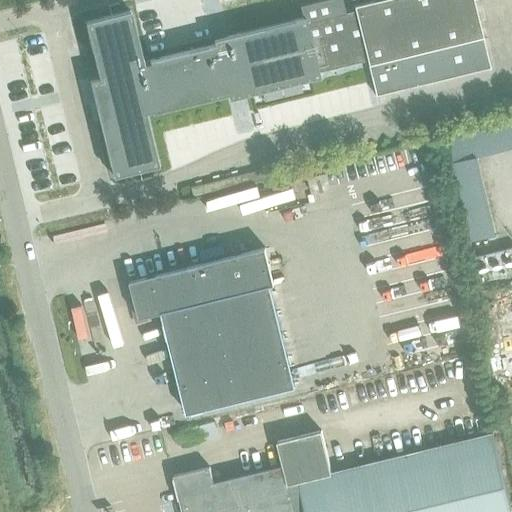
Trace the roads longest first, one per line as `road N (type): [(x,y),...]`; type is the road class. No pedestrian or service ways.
road 1 (unclassified): [(84,511),(0,163)]
road 2 (unknown): [(26,272),(100,255),(128,361),(123,398),(61,415)]
